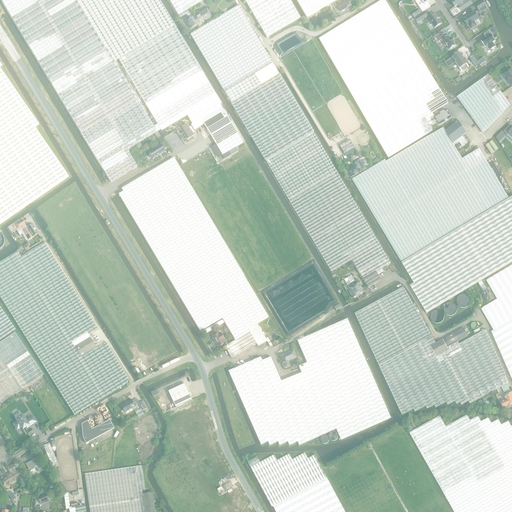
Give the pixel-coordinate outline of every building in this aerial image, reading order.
[(0,0),(3,4),(28,46),(81,133),(80,133),(111,182),(111,183),(114,181),(138,167),(127,150),(154,134),(157,132),(115,62),(80,4),(76,0),(0,0)] [(76,0),(80,4),(115,62),(118,60),(175,26),(171,20),(159,0),(76,0)] [(169,0),(178,15),(180,18),(190,12),(189,9),(203,0),(244,0),(266,38),(300,18),(289,0),(169,0)] [(296,0),(299,4),(306,17),(306,18),(307,17),(322,9),(329,5),(331,3),(337,0),(296,0)] [(376,4),(319,39),(388,158),(433,131),(432,130),(429,125),(437,120),(434,117),(432,113),(430,114),(425,105),(431,102),(427,96),(439,89),(384,0),(382,0),(376,4)] [(338,4),(337,5),(341,12),(351,6),(350,4),(347,0),(343,0),(344,1),(338,4)] [(414,0),(415,0),(416,1),(416,2),(417,2),(420,2),(421,3),(422,5),(419,7),(423,12),(431,7),(427,2),(429,1),(428,0),(414,0)] [(482,0),(476,4),(479,9),(485,5),(482,0)] [(272,63),(273,63),(238,5),(190,34),(272,172),(331,272),(351,260),(356,269),(363,279),(376,272),(382,268),(390,263),(313,132),(279,74),(278,74),(261,85),(254,75),(272,63)] [(197,24),(205,20),(211,17),(207,9),(193,17),(197,24)] [(419,16),(416,18),(418,22),(419,22),(427,16),(425,12),(424,13),(419,16)] [(474,12),(463,19),(467,26),(468,25),(471,29),(477,25),(474,22),(478,19),(474,12)] [(435,13),(428,18),(435,28),(442,23),(435,13)] [(193,17),(191,14),(184,18),(187,24),(188,23),(191,28),(193,27),(195,27),(197,26),(197,25),(197,24),(193,17)] [(221,107),(220,104),(221,103),(175,26),(118,60),(141,98),(161,131),(187,115),(192,124),(221,107)] [(481,40),(485,47),(488,45),(491,49),(490,50),(491,50),(495,47),(493,42),(495,41),(489,31),(484,34),(486,37),(481,40)] [(440,33),(435,37),(438,42),(441,40),(445,46),(447,45),(449,50),(456,45),(454,42),(455,42),(452,38),(451,38),(449,35),(448,36),(446,34),(442,36),(440,33)] [(452,57),(445,62),(448,67),(456,62),(460,68),(462,71),(469,67),(467,64),(459,52),(452,57)] [(472,56),(469,58),(475,67),(478,64),(472,56)] [(484,57),(477,62),(478,64),(479,66),(486,61),(484,57)] [(278,74),(272,63),(254,75),(261,85),(278,74)] [(0,223),(9,218),(68,177),(34,127),(39,124),(0,68),(0,223)] [(488,74),(457,97),(483,133),(510,105),(488,74)] [(435,111),(444,106),(448,103),(439,89),(427,96),(431,102),(425,105),(430,114),(435,111)] [(192,124),(195,129),(204,124),(210,135),(211,137),(222,155),(229,151),(236,147),(243,143),(232,124),(231,123),(221,107),(192,124)] [(446,109),(434,117),(437,120),(437,121),(439,125),(451,117),(452,116),(451,114),(449,114),(449,113),(446,109)] [(454,146),(459,143),(462,147),(467,143),(462,136),(467,133),(458,121),(445,131),(454,146)] [(191,126),(189,127),(187,124),(180,128),(187,139),(194,135),(192,133),(194,132),(191,126)] [(462,159),(454,146),(445,131),(443,127),(386,161),(385,160),(352,179),(401,262),(508,198),(479,149),(462,159)] [(173,152),(185,146),(177,130),(168,134),(169,137),(166,138),(173,152)] [(160,137),(157,139),(161,145),(164,149),(167,147),(164,142),(161,137),(160,137)] [(346,156),(356,151),(350,140),(340,146),(346,156)] [(164,149),(161,145),(159,146),(157,143),(153,145),(155,149),(149,153),(152,159),(165,151),(164,149)] [(236,147),(229,151),(231,155),(238,151),(236,147)] [(222,319),(235,341),(249,332),(248,330),(257,324),(268,318),(244,276),(173,157),(121,188),(123,191),(118,194),(196,324),(200,331),(222,319)] [(356,166),(349,170),(353,176),(367,168),(365,165),(367,164),(367,163),(366,161),(365,161),(363,162),(361,160),(355,163),(356,166)] [(478,283),(484,292),(487,290),(481,279),(511,260),(511,196),(402,263),(413,282),(411,284),(428,313),(478,283)] [(22,220),(14,225),(17,230),(25,225),(22,220)] [(28,240),(38,234),(32,224),(22,230),(28,240)] [(17,251),(0,261),(0,296),(74,415),(127,383),(128,379),(105,342),(96,347),(80,357),(74,345),(89,336),(89,335),(98,330),(44,242),(20,257),(17,251)] [(511,265),(486,280),(497,299),(481,309),(493,330),(491,332),(504,363),(511,380),(511,265)] [(363,279),(368,288),(381,280),(378,275),(376,272),(363,279)] [(357,295),(359,294),(360,294),(362,294),(362,292),(363,292),(358,283),(359,283),(357,279),(353,281),(352,279),(353,278),(351,276),(347,278),(357,295)] [(347,278),(344,280),(347,285),(344,287),(346,290),(347,290),(352,298),(353,298),(354,298),(355,297),(356,296),(357,295),(347,278)] [(457,342),(447,348),(448,350),(436,357),(430,347),(436,343),(403,287),(355,313),(402,416),(414,410),(415,413),(426,407),(427,410),(434,406),(436,409),(446,403),(448,406),(455,402),(456,405),(460,403),(462,406),(469,402),(470,404),(482,398),(489,394),(495,390),(509,383),(486,330),(470,338),(458,343),(457,342)] [(489,289),(487,290),(484,292),(482,293),(488,302),(494,298),(489,289)] [(0,339),(15,330),(0,307),(0,339)] [(281,382),(271,357),(263,361),(261,357),(229,372),(261,445),(268,441),(270,445),(278,442),(279,445),(288,441),(289,445),(298,441),(299,445),(336,429),(341,440),(391,419),(347,319),(298,341),(307,363),(299,366),(302,373),(306,372),(311,384),(287,394),(281,382)] [(478,325),(478,324),(477,323),(477,322),(475,321),(474,321),(473,321),(472,321),(470,322),(469,324),(469,325),(469,327),(470,328),(472,329),(473,330),(475,329),(476,328),(477,327),(478,325)] [(248,330),(249,332),(256,344),(258,347),(267,341),(257,324),(248,330)] [(282,327),(288,336),(300,328),(298,326),(289,332),(285,325),(282,327)] [(447,348),(457,342),(468,336),(467,335),(470,333),(466,326),(463,328),(442,340),(436,343),(430,347),(436,357),(448,350),(447,348)] [(268,331),(272,336),(277,332),(274,327),(268,331)] [(15,332),(0,341),(0,406),(1,406),(0,404),(0,403),(43,375),(15,332)] [(221,345),(226,342),(220,332),(218,334),(218,333),(215,335),(212,337),(218,347),(220,346),(221,346),(221,345)] [(231,358),(256,344),(249,332),(235,341),(225,347),(231,358)] [(96,347),(89,336),(74,345),(80,357),(96,347)] [(297,357),(294,349),(280,355),(283,362),(283,363),(282,364),(284,369),(291,366),(288,361),(297,357)] [(306,372),(302,373),(281,382),(287,394),(311,384),(306,372)] [(185,384),(169,391),(176,407),(192,399),(185,384)] [(511,398),(511,392),(511,393),(510,391),(503,393),(506,400),(511,398)] [(511,398),(506,400),(501,403),(503,408),(508,405),(508,406),(509,405),(510,406),(511,405),(511,404),(511,403),(511,398)] [(134,403),(132,400),(122,406),(126,413),(136,407),(137,406),(135,402),(134,403)] [(143,401),(139,404),(143,411),(147,408),(143,401)] [(141,409),(135,412),(138,417),(144,414),(141,409)] [(23,429),(26,427),(26,428),(36,421),(32,416),(26,420),(22,415),(16,419),(17,421),(13,424),(17,429),(21,427),(23,429)] [(511,511),(511,426),(511,427),(508,421),(501,425),(498,420),(491,423),(488,418),(481,422),(478,416),(470,421),(467,415),(446,427),(439,416),(409,433),(438,483),(453,511),(511,511)] [(109,420),(92,429),(87,421),(81,424),(83,438),(86,443),(114,428),(109,420)] [(337,438),(337,436),(336,434),(335,434),(334,433),(332,433),(330,433),(329,434),(328,435),(327,436),(327,437),(327,438),(327,440),(328,441),(329,442),(330,443),(331,443),(333,443),(334,442),(335,442),(336,441),(337,440),(337,439),(337,438)] [(50,443),(43,446),(52,469),(59,466),(58,466),(50,443)] [(43,456),(39,449),(34,452),(38,459),(43,456)] [(345,511),(341,504),(315,455),(308,458),(305,453),(292,459),(289,454),(277,461),(274,455),(272,456),(261,463),(258,457),(248,462),(270,504),(272,507),(272,508),(273,507),(276,511),(345,511)] [(44,469),(41,464),(42,463),(40,459),(37,461),(36,458),(25,464),(30,471),(35,468),(37,468),(39,472),(44,469)] [(21,475),(16,468),(16,469),(13,464),(7,468),(10,472),(8,474),(9,475),(4,479),(2,481),(4,485),(7,483),(8,485),(10,485),(11,484),(12,482),(11,482),(21,475)] [(144,511),(142,494),(142,490),(145,490),(142,466),(84,474),(88,504),(89,511),(144,511)] [(144,511),(155,511),(152,492),(142,494),(144,511)] [(48,501),(46,495),(39,498),(41,504),(48,501)] [(2,510),(1,511),(10,511),(10,510),(11,501),(3,500),(2,506),(2,510)]
